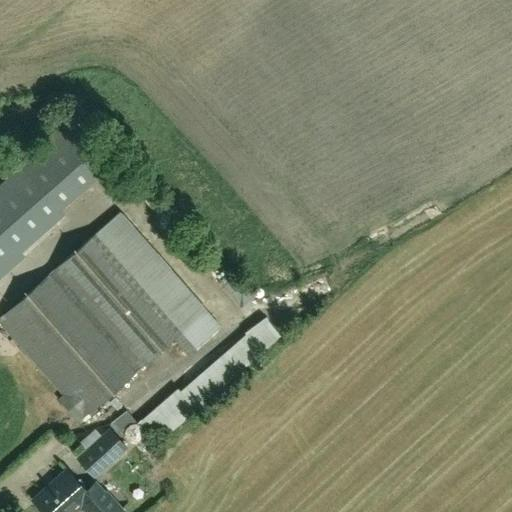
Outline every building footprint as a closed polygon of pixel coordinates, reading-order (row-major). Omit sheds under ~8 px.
[(45,149),(26,167),(43,184),(61,165),(45,149)] [(46,180),(71,213),(100,191),(75,158),(46,180)] [(0,182),(0,276),(24,255),(20,251),(64,212),(22,163),(0,182)] [(121,211),(102,227),(0,315),(0,323),(62,395),(58,399),(78,422),(82,418),(173,338),(188,356),(221,327),(121,211)] [(240,319),(250,337),(270,325),(260,307),(240,319)] [(150,428),(254,341),(237,321),(133,409),(150,428)] [(143,397),(143,382),(124,383),(125,398),(143,397)] [(102,433),(76,457),(92,475),(119,450),(102,433)] [(94,484),(86,492),(66,470),(34,500),(44,511),(70,511),(80,503),(87,511),(118,511),(119,511),(94,484)]
